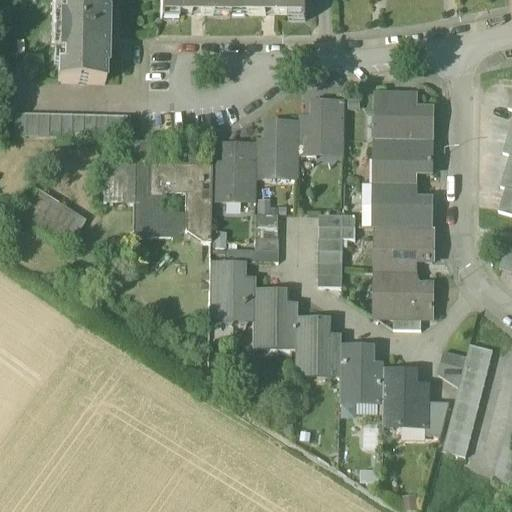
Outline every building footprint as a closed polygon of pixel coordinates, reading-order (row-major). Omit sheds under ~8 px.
[(62,0),(62,1),(64,2),(64,21),(58,21),(58,34),(64,34),(63,46),(57,46),(57,58),(63,58),(63,70),(57,69),(57,86),(78,86),(78,83),(83,83),(83,86),(104,87),(104,72),(106,72),(107,56),(105,56),(105,48),(107,49),(107,36),(105,36),(105,32),(107,32),(108,15),(106,15),(105,0),(62,0)] [(160,0),(160,17),(306,19),(305,0),(160,0)] [(387,132),(387,145),(431,146),(432,114),(415,114),(409,114),(409,101),(376,100),(376,119),(381,119),(381,132),(387,132)] [(312,128),(300,128),(299,161),(316,162),(316,157),(330,157),(330,151),(344,151),(344,145),(345,106),(312,106),(312,121),(312,128)] [(14,141),(25,141),(26,118),(14,118),(14,141)] [(25,141),(37,141),(37,118),(26,118),(25,141)] [(37,141),(48,142),(49,118),(37,118),(37,141)] [(48,142),(60,142),(60,118),(49,118),(48,142)] [(60,142),(71,142),(72,119),(60,118),(60,142)] [(71,142),(83,142),(83,119),(72,119),(71,142)] [(83,142),(94,142),(95,119),(83,119),(83,142)] [(94,142),(106,143),(106,119),(95,119),(94,142)] [(106,143),(117,143),(117,120),(106,119),(106,143)] [(381,119),(376,119),(375,145),(387,145),(387,132),(381,132),(381,119)] [(117,143),(129,143),(129,120),(117,120),(117,143)] [(511,122),(502,157),(509,159),(511,160),(511,122)] [(267,151),(255,150),(255,184),(271,184),(272,179),(285,179),(285,173),(299,173),(299,161),(300,128),(268,128),(267,145),(267,151)] [(133,146),(133,168),(145,168),(150,168),(149,145),(133,146)] [(381,166),(380,189),(408,190),(408,178),(415,178),(431,178),(431,168),(431,164),(431,146),(387,145),(375,145),(375,165),(381,166)] [(223,173),(211,173),(210,206),(240,206),(240,195),(255,196),(255,184),(255,150),(223,150),(223,167),(223,173)] [(316,157),(316,162),(344,162),(344,151),(330,151),(330,157),(316,157)] [(500,191),(504,192),(511,194),(511,160),(509,159),(500,191)] [(102,208),(133,208),(133,193),(133,168),(103,168),(102,208)] [(133,193),(145,194),(145,168),(133,168),(133,193)] [(145,168),(145,194),(145,205),(162,205),(162,199),(184,199),(184,219),(184,235),(201,247),(210,247),(210,206),(211,173),(211,169),(150,168),(145,168)] [(272,179),(271,184),(299,184),(299,173),(285,173),(285,179),(272,179)] [(385,233),(388,234),(429,234),(430,202),(414,202),(411,202),(411,190),(408,190),(380,189),(374,189),(374,210),(384,220),(386,220),(385,233)] [(511,194),(504,192),(498,216),(511,219),(511,194)] [(14,218),(70,254),(78,241),(72,237),(80,225),(29,193),(14,218)] [(184,235),(184,219),(162,218),(162,205),(145,205),(145,194),(133,193),(133,208),(132,243),(172,243),(184,235)] [(240,195),(240,206),(254,206),(255,196),(240,195)] [(256,204),(256,219),(271,219),(270,203),(256,204)] [(376,233),(385,233),(386,220),(384,220),(374,210),(373,233),(376,233)] [(254,219),(254,231),(278,231),(278,220),(271,219),(256,219),(254,219)] [(319,220),(319,232),(355,233),(355,221),(319,220)] [(278,243),(278,231),(254,231),(254,243),(278,243)] [(319,232),(319,244),(343,245),(343,244),(355,245),(355,233),(319,232)] [(376,233),(376,259),(383,259),(383,251),(388,246),(388,234),(385,233),(376,233)] [(376,259),(376,277),(409,278),(409,266),(416,266),(432,267),(432,234),(429,234),(388,234),(388,246),(383,251),(383,259),(376,259)] [(226,236),(212,236),(212,254),(225,254),(226,236)] [(277,255),(278,243),(254,243),(253,255),(277,255)] [(319,244),(318,256),(342,257),(343,245),(319,244)] [(500,269),(511,272),(511,249),(506,248),(500,269)] [(249,266),(249,255),(225,254),(225,268),(242,268),(249,266)] [(277,267),(277,255),(253,255),(249,255),(249,266),(277,267)] [(318,256),(318,268),(342,269),(342,257),(318,256)] [(247,324),(253,324),(253,295),(253,291),(241,291),(241,283),(242,268),(225,268),(209,267),(209,276),(209,298),(208,306),(208,311),(223,312),(223,314),(232,324),(235,324),(238,329),(245,329),(247,325),(247,324)] [(318,268),(318,280),(342,281),(342,277),(342,269),(318,268)] [(209,298),(209,276),(198,276),(197,298),(209,298)] [(409,290),(409,278),(376,277),(375,288),(381,293),(375,298),(387,310),(387,322),(393,322),(421,323),(431,323),(431,313),(432,313),(432,310),(431,310),(432,290),(420,290),(409,290)] [(420,290),(416,278),(409,278),(409,290),(420,290)] [(342,293),(342,281),(318,280),(318,292),(342,293)] [(285,296),(253,295),(253,324),(253,335),(252,339),(266,340),(266,342),(276,352),(296,352),(297,323),(297,315),(285,315),(285,308),(285,296)] [(387,310),(375,298),(375,322),(387,322),(387,310)] [(223,312),(208,311),(208,323),(232,324),(223,314),(223,312)] [(393,334),(421,335),(421,323),(393,322),(393,334)] [(319,324),(297,323),(296,352),(296,362),(296,368),(310,368),(310,370),(318,379),(323,374),(329,380),(340,380),(340,352),(340,347),(328,347),(329,339),(329,325),(319,325),(319,324)] [(266,340),(252,339),(252,351),(276,352),(266,342),(266,340)] [(470,350),(467,361),(489,366),(492,356),(470,350)] [(372,352),(340,352),(340,380),(339,390),(339,394),(353,395),(353,408),(383,408),(384,375),(384,374),(383,374),(371,374),(372,368),(372,352)] [(467,361),(464,371),(486,377),(489,366),(467,361)] [(437,379),(459,392),(461,382),(464,373),(440,367),(437,379)] [(310,370),(310,368),(296,368),(296,379),(329,380),(323,374),(318,379),(310,370)] [(464,373),(461,382),(484,387),(486,377),(464,371),(464,373)] [(415,376),(384,375),(383,408),(383,432),(426,432),(427,432),(427,408),(427,398),(415,397),(415,390),(415,376)] [(461,382),(459,392),(481,398),(484,387),(461,382)] [(459,392),(456,403),(478,409),(481,398),(459,392)] [(339,408),(353,408),(353,395),(339,394),(339,408)] [(456,403),(453,414),(476,419),(478,409),(456,403)] [(448,408),(427,408),(427,432),(426,432),(426,441),(440,441),(448,408)] [(453,414),(451,424),(473,430),(476,419),(453,414)] [(451,424),(448,435),(470,440),(473,430),(451,424)] [(448,435),(445,445),(467,451),(470,440),(448,435)] [(511,449),(511,438),(504,437),(502,446),(511,449)] [(445,445),(443,456),(465,462),(467,451),(445,445)] [(511,459),(511,449),(502,446),(499,456),(511,459)] [(511,469),(511,459),(499,456),(497,466),(511,469)] [(511,480),(511,469),(497,466),(494,476),(511,480)] [(511,490),(511,480),(494,476),(492,485),(511,490)]
